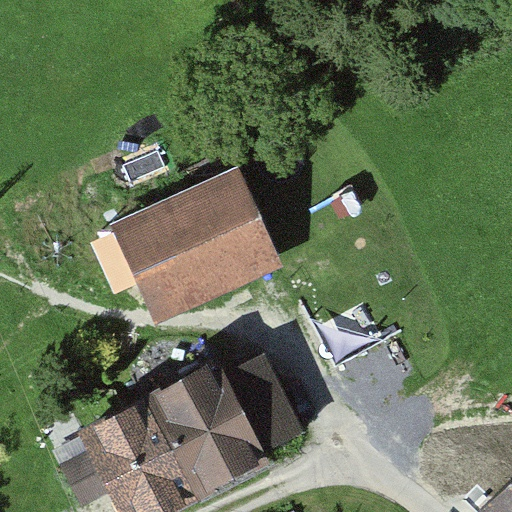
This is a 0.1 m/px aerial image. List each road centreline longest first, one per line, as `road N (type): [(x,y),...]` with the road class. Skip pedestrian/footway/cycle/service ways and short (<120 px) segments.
road 1 (track): [(348,451),(276,315),(157,329),(30,288)]
road 2 (track): [(229,511),(348,451)]
